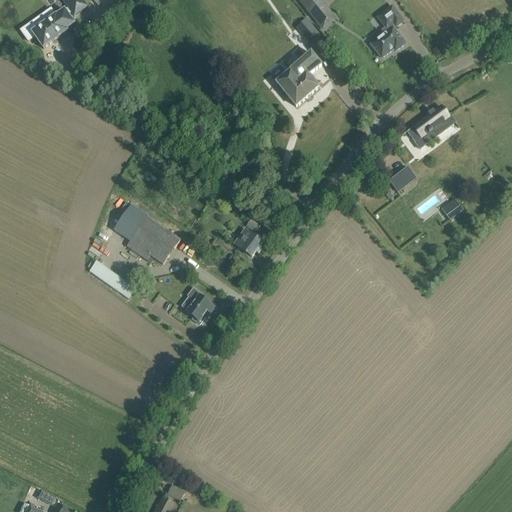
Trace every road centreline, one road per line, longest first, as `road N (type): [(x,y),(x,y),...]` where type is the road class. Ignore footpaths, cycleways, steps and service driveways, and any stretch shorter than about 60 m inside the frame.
road 1 (unclassified): [(121,511),(194,384),(368,137),(458,62),(511,35)]
road 2 (unknown): [(70,54),(285,251)]
